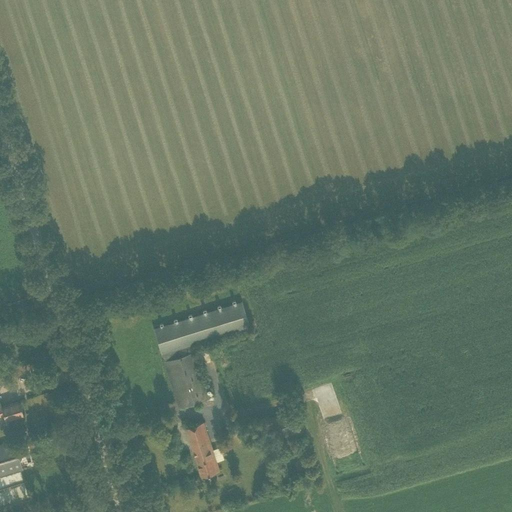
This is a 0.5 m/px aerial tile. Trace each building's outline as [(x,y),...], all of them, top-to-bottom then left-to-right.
[(191,345),(249,326),(241,300),(163,325),(153,328),(161,353),(162,353),(164,360),(179,408),(208,398),(191,345)] [(6,370),(3,376),(9,379),(12,373),(6,370)] [(0,415),(3,414),(5,420),(23,414),(19,401),(1,407),(0,403),(0,415)] [(295,411),(264,420),(272,448),(303,439),(295,411)] [(219,470),(203,421),(185,427),(201,476),(219,470)] [(0,476),(22,470),(13,440),(0,444),(0,476)]
